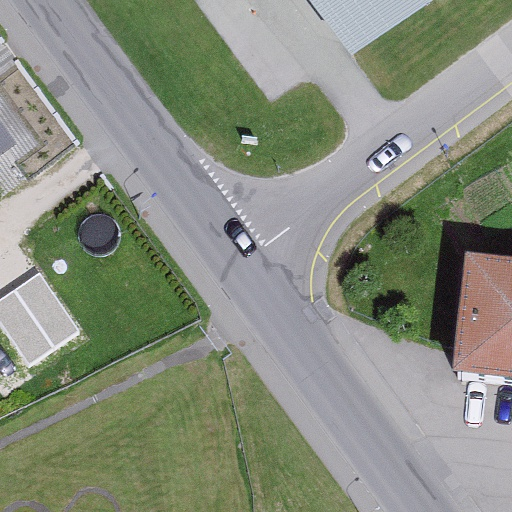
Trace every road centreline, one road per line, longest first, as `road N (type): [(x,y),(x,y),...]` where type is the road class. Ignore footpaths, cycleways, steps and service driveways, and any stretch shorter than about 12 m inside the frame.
road 1 (unclassified): [(223,269),(511,60)]
road 2 (tertiary): [(30,0),(223,269)]
road 3 (tertiary): [(223,269),(403,511)]
